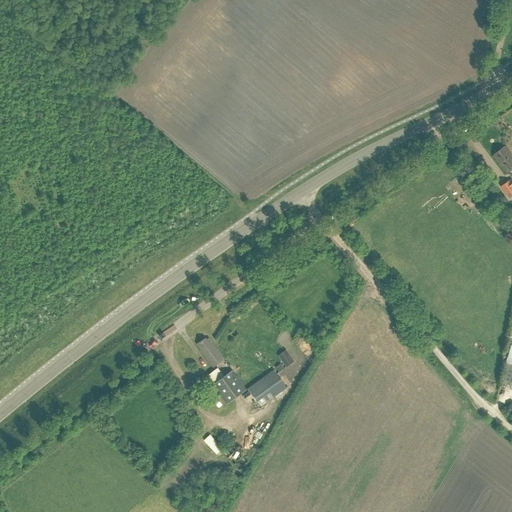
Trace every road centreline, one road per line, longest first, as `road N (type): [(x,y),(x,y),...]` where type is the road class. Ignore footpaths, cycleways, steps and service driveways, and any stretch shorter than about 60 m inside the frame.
road 1 (tertiary): [(0,414),(139,303),(302,190),(511,80)]
road 2 (track): [(511,429),(465,385),(302,190)]
road 3 (track): [(321,220),(147,345)]
